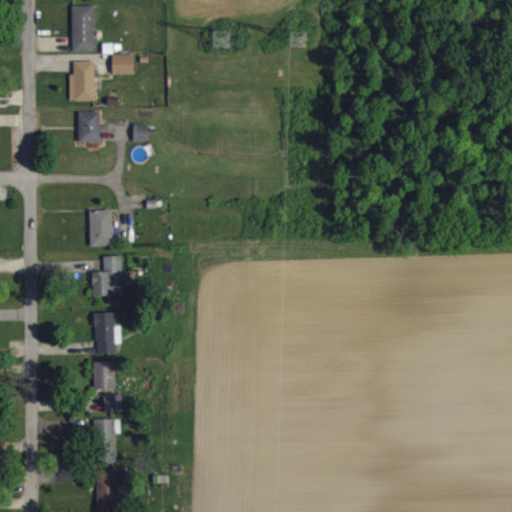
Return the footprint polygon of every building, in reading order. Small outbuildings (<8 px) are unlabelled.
[(95,14),(73,14),(74,60),(96,60),(95,14)] [(114,83),(136,82),(135,62),(114,63),(114,83)] [(96,69),(75,70),(76,109),(97,109),(96,69)] [(102,120),(81,120),(81,151),(102,151),(102,120)] [(149,132),(135,132),(135,150),(149,150),(149,132)] [(92,255),(114,254),(114,218),(91,218),(92,255)] [(94,304),(124,303),(123,264),(105,264),(105,280),(93,280),(94,304)] [(116,320),(97,321),(98,362),(117,362),(117,352),(123,352),(122,334),(117,334),(116,320)] [(117,397),(116,369),(95,370),(95,398),(117,397)] [(123,402),(105,403),(106,420),(124,419),(123,402)] [(122,427),(97,427),(98,471),(118,470),(117,442),(122,441),(122,427)] [(98,479),(98,511),(122,511),(120,511),(119,493),(129,493),(128,478),(98,479)]
